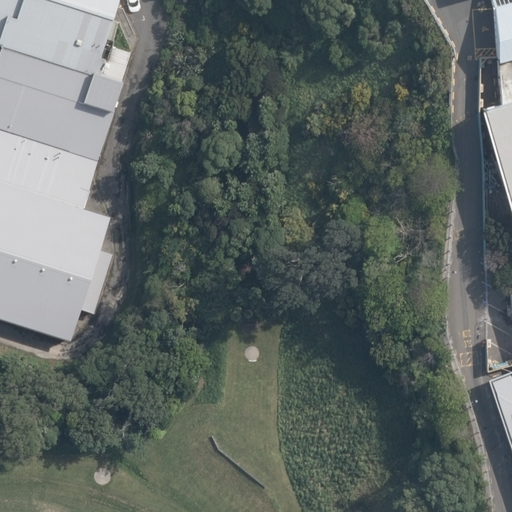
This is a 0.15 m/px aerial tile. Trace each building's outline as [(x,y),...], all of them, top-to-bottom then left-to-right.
[(0,0),(0,43),(2,45),(12,15),(21,18),(27,0),(58,0),(118,19),(123,0),(0,0)] [(6,46),(0,61),(0,128),(100,160),(127,80),(104,72),(109,58),(104,57),(118,19),(58,0),(27,0),(21,18),(12,15),(2,45),(6,46)] [(511,0),(490,0),(493,8),(501,105),(511,101),(511,0)] [(479,110),(511,225),(511,101),(501,105),(479,110)] [(0,315),(74,339),(83,308),(96,312),(115,253),(105,250),(113,216),(87,207),(100,160),(0,128),(0,315)] [(511,270),(482,271),(485,355),(511,354),(511,270)] [(488,380),(511,454),(511,375),(510,371),(488,380)]
